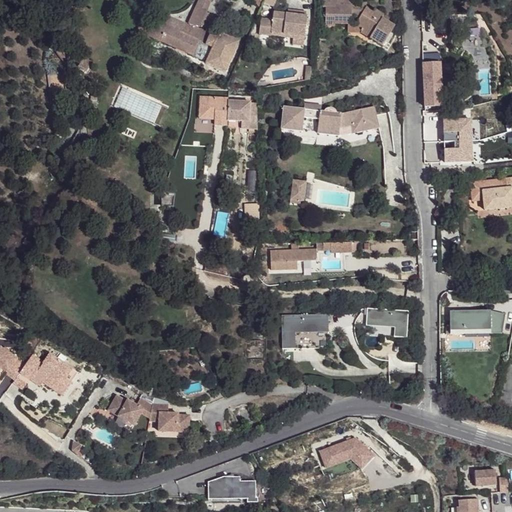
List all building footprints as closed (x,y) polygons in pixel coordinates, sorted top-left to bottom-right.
[(64,0),(63,11),(73,13),(75,0),(64,0)] [(334,0),(320,0),(320,6),(323,6),(323,26),(332,26),(332,24),(345,24),(345,22),(364,23),(364,29),(370,33),(371,30),(378,35),(373,41),(380,46),(389,33),(382,28),(386,22),(379,18),(381,15),(372,9),(370,12),(364,8),(349,8),(350,4),(335,4),(334,0)] [(206,7),(196,2),(187,23),(189,24),(188,25),(186,31),(185,34),(172,28),(154,20),(151,18),(144,34),(190,55),(196,41),(211,48),(203,64),(222,73),(237,41),(218,32),(216,35),(194,26),(195,23),(199,25),(200,24),(210,28),(216,14),(205,9),(206,7)] [(289,38),(301,39),(304,15),(271,11),(268,32),(290,35),(289,38)] [(157,12),(154,20),(172,28),(173,25),(186,31),(188,25),(157,12)] [(137,31),(144,34),(151,18),(144,16),(137,31)] [(366,38),(370,33),(364,29),(364,23),(345,22),(345,24),(345,32),(359,33),(366,38)] [(422,53),(423,66),(433,66),(433,54),(422,53)] [(423,66),(425,108),(442,108),(440,66),(433,66),(423,66)] [(226,100),(219,100),(195,99),(194,120),(212,120),(211,125),(225,125),(225,121),(226,102),(226,100)] [(247,129),(256,129),(256,102),(250,102),(249,101),(226,102),(225,121),(240,121),(247,121),(247,129)] [(301,108),(280,105),(277,130),(298,133),(300,119),(316,121),(314,133),(335,136),(336,127),(340,128),(348,126),(350,133),(375,128),(370,107),(339,114),(334,113),(333,111),(331,108),(328,107),(324,109),(322,111),(317,111),(318,104),(302,102),(301,108)] [(425,158),(425,171),(440,170),(439,158),(425,158)] [(445,169),(446,176),(462,174),(462,167),(445,169)] [(425,171),(425,178),(435,177),(440,176),(440,170),(425,171)] [(298,195),(302,195),(304,175),(291,173),(288,197),(298,198),(298,195)] [(511,179),(505,180),(506,190),(463,193),(464,204),(483,203),(484,211),(511,208),(511,179)] [(348,251),(347,241),(319,242),(320,249),(327,249),(327,252),(348,251)] [(313,249),(267,250),(267,271),(294,270),(294,261),(313,261),(313,249)] [(408,311),(366,309),(366,326),(394,327),(393,338),(407,338),(408,311)] [(328,315),(282,316),(283,349),(329,349),(328,315)] [(14,382),(26,365),(0,346),(0,383),(0,384),(5,376),(14,382)] [(44,364),(32,356),(26,365),(14,382),(12,385),(22,392),(30,381),(33,376),(43,383),(43,384),(48,378),(57,384),(62,377),(71,384),(78,375),(50,355),(44,364)] [(39,388),(43,383),(33,376),(30,381),(39,388)] [(62,397),(71,384),(62,377),(57,384),(48,378),(43,384),(62,397)] [(440,382),(441,390),(449,390),(448,382),(440,382)] [(151,416),(153,403),(139,398),(136,405),(125,401),(124,402),(113,397),(106,413),(134,425),(140,412),(151,416)] [(167,401),(153,402),(153,403),(151,416),(149,423),(160,422),(161,431),(191,429),(189,411),(177,411),(176,409),(168,410),(167,401)] [(494,468),(474,470),(475,486),(495,485),(494,468)] [(225,478),(210,484),(209,500),(249,501),(249,504),(260,504),(260,499),(257,499),(257,482),(241,482),(241,478),(225,478)] [(497,479),(499,494),(508,493),(507,479),(497,479)] [(481,511),(480,500),(460,502),(461,509),(458,509),(458,511),(481,511)]
